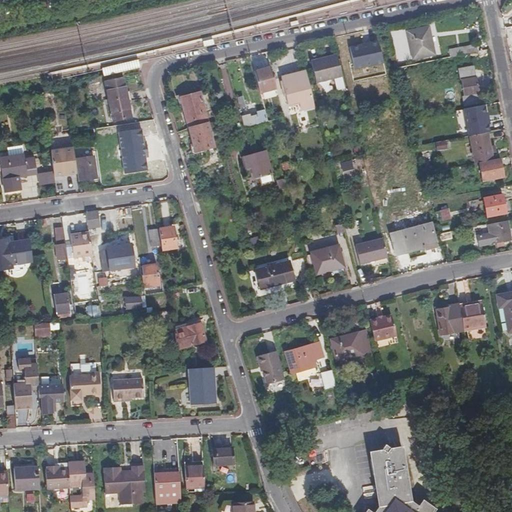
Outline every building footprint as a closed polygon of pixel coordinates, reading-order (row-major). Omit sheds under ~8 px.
[(414,59),(434,55),(428,29),(408,33),(414,59)] [(396,61),(408,59),(404,30),(392,32),(396,61)] [(379,40),(350,47),(355,68),(384,62),(379,40)] [(447,51),(449,58),(477,52),(476,45),(447,51)] [(343,76),(338,55),(311,61),(316,82),(343,76)] [(139,66),(137,58),(121,61),(101,65),(102,69),(103,73),(118,70),(139,66)] [(270,67),(254,71),(259,93),(276,88),(270,67)] [(462,108),(480,104),(472,67),(456,70),(458,82),(460,82),(463,97),(460,98),(462,108)] [(314,106),(306,72),(282,78),(290,112),(314,106)] [(103,84),(113,120),(131,117),(121,79),(103,84)] [(87,87),(86,80),(64,85),(66,93),(82,89),(82,88),(87,87)] [(65,92),(64,85),(47,89),(49,95),(65,92)] [(179,94),(188,129),(207,124),(197,89),(179,94)] [(29,94),(30,101),(37,99),(35,92),(29,94)] [(236,98),(239,109),(246,107),(243,96),(236,98)] [(244,127),(267,120),(264,108),(257,110),(258,113),(249,116),(249,113),(241,115),(244,127)] [(468,137),(470,136),(486,133),(480,109),(473,111),(473,113),(464,115),(468,137)] [(207,124),(188,129),(194,150),(212,144),(207,124)] [(119,131),(125,173),(151,169),(149,156),(152,155),(150,140),(146,140),(144,127),(119,131)] [(470,136),(475,163),(478,162),(492,158),(487,133),(486,133),(470,136)] [(446,141),(435,144),(437,151),(448,149),(446,141)] [(25,146),(10,148),(11,157),(2,159),(7,191),(22,189),(20,176),(39,173),(37,157),(26,158),(25,146)] [(260,183),(272,179),(264,150),(242,156),(245,170),(250,168),(253,179),(258,178),(260,183)] [(69,156),(52,158),(54,171),(55,176),(72,174),(69,156)] [(503,173),(498,157),(492,158),(478,162),(482,178),(503,173)] [(97,162),(79,165),(81,176),(84,176),(84,179),(99,177),(97,162)] [(283,171),(289,169),(287,162),(281,164),(283,171)] [(55,176),(54,171),(41,173),(42,184),(56,181),(55,176)] [(285,180),(287,188),(294,187),(291,178),(285,180)] [(286,189),(283,179),(276,181),(279,191),(286,189)] [(487,217),(506,213),(502,194),(483,199),(487,217)] [(442,221),(452,219),(449,208),(439,211),(442,221)] [(98,210),(86,211),(89,226),(100,225),(98,210)] [(511,240),(506,220),(485,225),(490,245),(498,243),(504,242),(511,240)] [(394,231),(399,253),(435,244),(430,222),(394,231)] [(337,233),(344,231),(342,224),(335,225),(337,233)] [(173,226),(159,228),(161,243),(162,249),(176,246),(173,226)] [(58,229),(60,245),(57,246),(59,262),(69,260),(67,244),(65,228),(58,229)] [(161,243),(159,228),(148,229),(150,244),(161,243)] [(395,255),(399,253),(394,231),(389,232),(395,255)] [(83,255),(93,254),(90,234),(81,236),(80,233),(71,234),(74,256),(83,255)] [(452,240),(451,233),(440,235),(443,246),(447,245),(446,241),(452,240)] [(304,255),(298,234),(293,235),(299,256),(304,255)] [(8,239),(0,239),(0,265),(12,264),(11,261),(32,257),(29,239),(9,243),(8,239)] [(360,264),(387,257),(383,239),(355,246),(360,264)] [(131,243),(108,246),(108,249),(101,251),(103,268),(110,267),(111,270),(135,267),(131,243)] [(320,251),(326,272),(343,267),(337,246),(320,251)] [(316,275),(326,272),(320,251),(310,254),(310,255),(314,267),(316,275)] [(84,263),(94,262),(93,254),(83,255),(84,263)] [(309,269),(314,267),(310,255),(305,256),(309,269)] [(261,290),(293,281),(288,261),(255,271),(261,290)] [(144,274),(142,274),(144,286),(160,283),(158,264),(143,265),(144,274)] [(98,275),(97,285),(106,285),(107,276),(98,275)] [(507,330),(511,329),(511,291),(496,295),(498,307),(503,306),(507,330)] [(68,295),(58,296),(60,316),(71,314),(68,295)] [(146,307),(145,296),(126,299),(127,310),(146,307)] [(457,304),(457,303),(446,305),(446,308),(435,310),(439,335),(462,331),(457,304)] [(457,304),(462,331),(485,327),(480,303),(468,306),(467,303),(457,304)] [(97,306),(86,305),(85,315),(96,316),(97,306)] [(157,325),(156,315),(148,316),(149,326),(157,325)] [(392,316),(369,321),(374,341),(396,336),(392,316)] [(147,330),(147,320),(137,321),(138,331),(147,330)] [(201,324),(176,334),(177,352),(208,341),(201,324)] [(52,325),(36,326),(37,338),(52,337),(52,330),(52,325)] [(364,358),(371,356),(365,332),(330,341),(335,361),(361,354),(362,358),(364,358)] [(322,360),(318,344),(287,351),(289,363),(294,362),(297,374),(314,370),(312,362),(322,360)] [(285,378),(278,349),(258,354),(260,364),(263,363),(264,370),(267,383),(285,378)] [(373,364),(371,356),(364,358),(366,366),(373,364)] [(15,383),(17,408),(34,407),(32,388),(40,388),(39,385),(38,363),(32,364),(32,358),(20,359),(21,370),(26,370),(27,382),(15,383)] [(216,402),(214,365),(190,368),(191,377),(191,387),(195,388),(195,392),(192,392),(192,404),(216,402)] [(324,391),(336,388),(331,370),(320,373),(324,391)] [(93,372),(93,374),(71,375),(73,399),(83,398),(82,394),(102,393),(101,372),(93,372)] [(145,378),(115,380),(116,401),(127,401),(134,400),(134,397),(146,397),(145,378)] [(40,388),(40,393),(43,394),(44,411),(55,410),(54,399),(65,399),(64,384),(39,385),(40,388)] [(8,415),(8,428),(17,428),(15,405),(10,406),(10,415),(8,415)] [(234,446),(214,447),(214,465),(234,464),(234,446)] [(426,511),(430,508),(419,501),(415,507),(414,506),(405,501),(399,473),(401,472),(398,456),(386,458),(384,451),(378,447),(374,453),(375,461),(363,463),(367,479),(369,479),(376,510),(373,511),(426,511)] [(287,459),(296,457),(294,450),(285,453),(287,459)] [(85,461),(70,462),(72,486),(81,485),(81,496),(72,496),(73,507),(88,505),(87,499),(96,498),(94,473),(86,473),(86,469),(85,461)] [(285,461),(280,463),(282,472),(288,470),(285,461)] [(72,486),(70,462),(58,463),(57,465),(50,465),(49,468),(48,468),(49,488),(71,486),(72,486)] [(117,470),(117,466),(105,467),(106,492),(120,491),(120,503),(145,502),(144,490),(147,489),(145,464),(133,465),(133,469),(121,470),(117,470)] [(204,464),(186,465),(187,487),(205,487),(204,464)] [(41,488),(39,466),(16,467),(17,490),(41,488)] [(10,493),(9,470),(0,470),(0,498),(11,498),(10,493)] [(181,492),(180,473),(156,474),(157,493),(181,492)] [(254,511),(254,500),(235,501),(234,511),(254,511)]
